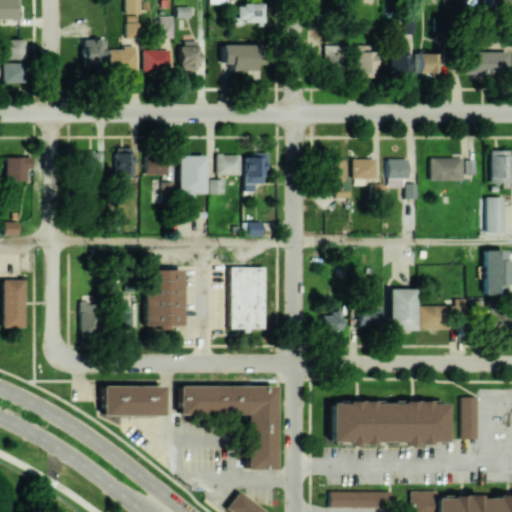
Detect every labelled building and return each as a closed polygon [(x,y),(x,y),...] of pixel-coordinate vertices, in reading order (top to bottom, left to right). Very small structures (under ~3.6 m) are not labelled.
[(0,0),(0,18),(17,19),(17,0),(0,0)] [(120,0),(121,13),(137,13),(136,0),(120,0)] [(506,0),(482,0),(483,8),(506,9),(506,0)] [(261,22),(262,3),(231,3),(231,21),(261,22)] [(186,6),(173,6),(173,17),(187,17),(186,6)] [(170,37),(171,16),(156,16),(156,37),(170,37)] [(123,35),(136,36),(136,21),(123,21),(123,35)] [(0,58),(23,58),(22,38),(0,39),(0,58)] [(102,38),(80,38),(79,67),(102,68),(102,38)] [(175,69),(195,68),(195,41),(175,42),(175,69)] [(219,64),(226,63),(226,70),(252,69),(252,62),(261,62),(260,43),(218,44),(219,64)] [(321,45),(322,71),(340,71),(339,44),(321,45)] [(106,49),(106,70),(133,70),(133,45),(118,45),(118,49),(106,49)] [(407,77),(406,45),(389,46),(390,77),(407,77)] [(139,71),(165,71),(165,49),(140,49),(139,71)] [(372,50),(354,51),(354,77),(373,76),(372,50)] [(505,51),(459,52),(459,74),(505,73),(505,51)] [(414,52),(414,73),(439,72),(439,52),(414,52)] [(0,80),(18,81),(18,62),(0,61),(0,80)] [(111,177),(130,176),(129,147),(110,148),(111,177)] [(486,182),(505,182),(506,149),(486,149),(486,182)] [(99,152),(79,151),(79,176),(98,177),(99,152)] [(264,152),(249,152),(249,156),(241,156),(240,190),(251,191),(251,183),(260,183),(260,169),(264,169),(264,152)] [(142,174),(163,173),(162,153),(141,153),(142,174)] [(237,154),(212,153),(212,173),(236,174),(237,154)] [(201,192),(202,155),(175,154),(174,196),(190,196),(190,192),(201,192)] [(2,180),(23,180),(23,168),(29,168),(29,156),(2,156),(2,180)] [(459,157),(426,156),(425,179),(459,180),(459,157)] [(372,158),(349,158),(348,178),(372,178),(372,158)] [(404,178),(404,158),(384,158),(383,185),(400,186),(400,178),(404,178)] [(342,159),(324,159),(324,181),(342,180),(342,159)] [(347,177),(339,177),(339,186),(332,186),(332,196),(346,197),(347,177)] [(205,192),(221,193),(221,179),(206,178),(205,192)] [(413,198),(413,183),(402,183),(402,198),(413,198)] [(511,207),(504,207),(504,196),(482,196),(482,232),(511,232),(511,207)] [(15,220),(0,221),(1,235),(15,235),(15,220)] [(239,221),(239,235),(259,235),(259,221),(239,221)] [(480,294),(499,294),(500,284),(506,284),(506,259),(501,259),(501,249),(480,249),(480,294)] [(259,329),(260,266),(225,266),(225,328),(239,328),(239,329),(259,329)] [(141,325),(156,325),(156,329),(165,329),(165,325),(179,325),(178,268),(140,269),(141,325)] [(0,326),(21,327),(20,278),(0,278),(0,326)] [(384,288),(384,330),(411,329),(410,288),(384,288)] [(77,333),(93,332),(92,295),(76,295),(77,333)] [(415,306),(415,328),(445,328),(444,313),(462,313),(462,298),(451,298),(451,305),(415,306)] [(472,318),(482,316),(479,299),(469,301),(472,318)] [(129,304),(110,304),(109,328),(128,329),(129,304)] [(377,305),(354,306),(355,326),(378,325),(377,305)] [(319,329),(338,329),(338,306),(328,307),(328,315),(318,315),(319,329)] [(487,310),(486,331),(509,332),(510,310),(487,310)] [(159,415),(159,385),(97,385),(97,414),(159,415)] [(270,385),(175,385),(175,412),(242,412),(242,469),(271,469),(270,385)] [(474,396),(457,396),(457,438),(474,438),(474,396)] [(326,444),(327,405),(344,406),(344,403),(372,402),(372,405),(388,405),(389,402),(417,404),(416,407),(433,406),(433,444),(417,445),(417,447),(390,448),(390,444),(371,444),(372,447),(344,447),(344,444),(326,444)] [(222,507),(227,511),(262,511),(235,490),(222,507)] [(325,491),(326,507),(388,506),(387,490),(325,491)] [(430,511),(431,500),(448,500),(449,497),(477,497),(477,499),(493,499),(493,497),(511,497),(511,511),(430,511)]
